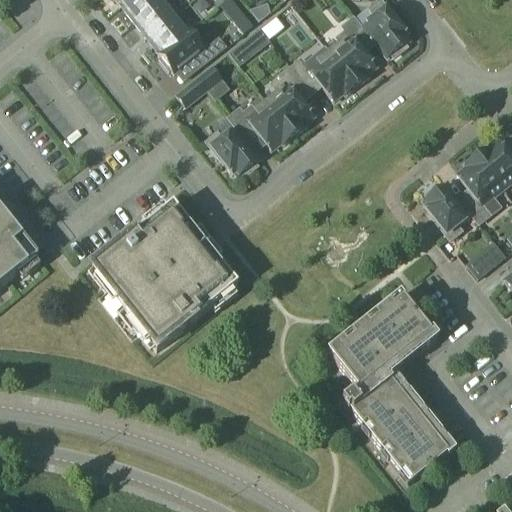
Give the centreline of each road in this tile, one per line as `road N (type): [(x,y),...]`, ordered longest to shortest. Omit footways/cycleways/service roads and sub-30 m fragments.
road 1 (residential): [(448,50),(231,226),(67,26)]
road 2 (tertiary): [(275,511),(173,456),(0,416)]
road 3 (tertiary): [(0,448),(91,465),(218,511)]
